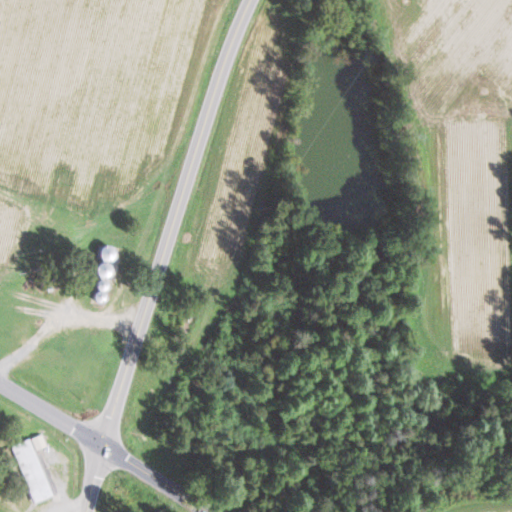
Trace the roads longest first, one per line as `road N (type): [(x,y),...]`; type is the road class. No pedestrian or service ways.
road 1 (secondary): [(87,511),(141,317),(250,0)]
road 2 (residential): [(203,511),(0,385)]
